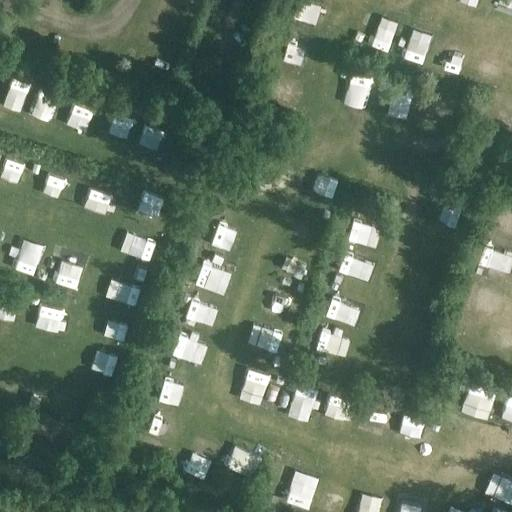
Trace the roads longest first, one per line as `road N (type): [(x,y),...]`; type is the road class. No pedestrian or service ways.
road 1 (track): [(362,0),(338,21),(323,87),(348,149),(294,187),(266,228),(221,375),(224,408),(255,429),(436,482),(500,466)]
road 2 (track): [(0,119),(140,166),(113,245)]
road 3 (track): [(408,146),(420,203),(373,343)]
road 4 (track): [(0,340),(69,362),(113,245)]
road 5 (track): [(511,42),(376,0)]
